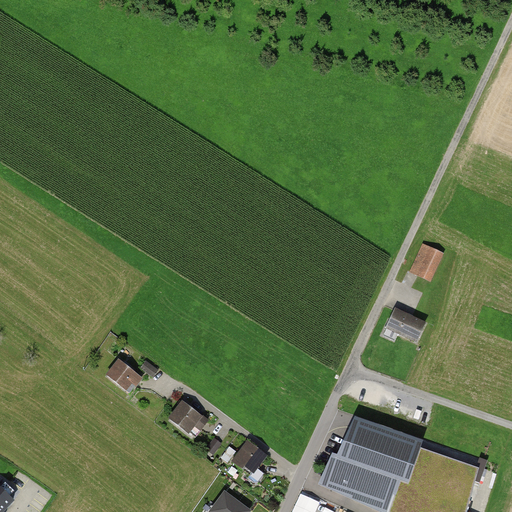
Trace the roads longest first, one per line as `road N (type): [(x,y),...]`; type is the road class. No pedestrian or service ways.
road 1 (track): [(511,22),(350,370)]
road 2 (unclassified): [(511,425),(350,370),(283,511)]
